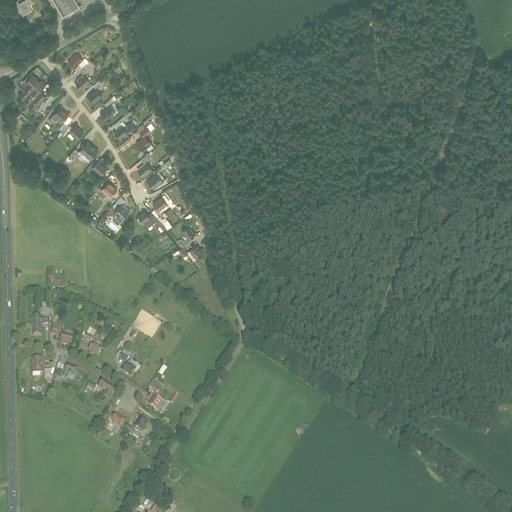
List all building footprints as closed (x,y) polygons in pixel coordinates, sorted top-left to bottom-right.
[(30,0),(17,0),(17,1),(16,0),(12,0),(10,1),(12,3),(14,2),(21,13),(30,8),(27,3),(31,0),(30,0)] [(52,0),(61,14),(77,4),(76,3),(79,1),(80,3),(85,0),(52,0)] [(77,52),(68,61),(75,68),(84,59),(77,52)] [(32,70),(18,85),(23,89),(18,95),(24,99),(21,102),(27,108),(30,105),(35,110),(47,96),(41,90),(47,84),(32,70)] [(84,74),(74,83),(83,91),(87,87),(85,85),(90,80),(84,74)] [(96,88),(88,96),(94,102),(102,94),(96,88)] [(133,104),(128,108),(130,111),(133,109),(135,112),(143,106),(139,102),(135,106),(133,104)] [(111,104),(100,112),(105,120),(116,111),(111,104)] [(60,107),(51,118),(55,121),(57,120),(61,123),(63,121),(67,116),(69,114),(60,107)] [(21,113),(16,118),(26,128),(31,123),(21,113)] [(126,115),(118,121),(120,123),(128,117),(126,115)] [(64,122),(58,129),(63,133),(69,126),(67,124),(71,119),(67,116),(63,121),(64,122)] [(75,123),(67,133),(73,138),(74,136),(77,139),(84,130),(75,123)] [(126,133),(130,138),(138,132),(136,129),(130,123),(116,134),(120,138),(126,133)] [(138,132),(139,133),(146,128),(143,124),(136,129),(138,132)] [(139,133),(142,137),(145,135),(150,131),(147,127),(146,128),(139,133)] [(32,129),(24,139),(28,142),(36,133),(32,129)] [(142,137),(136,142),(142,151),(152,144),(145,135),(142,137)] [(87,140),(79,149),(90,159),(98,149),(87,140)] [(75,148),(69,156),(74,159),(80,151),(75,148)] [(144,164),(136,169),(143,178),(154,170),(148,162),(153,158),(149,153),(140,159),(144,164)] [(168,156),(158,162),(161,166),(156,169),(158,172),(172,163),(168,156)] [(92,160),(85,169),(89,172),(93,168),(101,175),(107,168),(97,160),(95,163),(92,160)] [(158,172),(146,181),(153,190),(165,181),(158,172)] [(99,188),(96,192),(104,199),(108,194),(111,197),(118,188),(109,181),(104,186),(102,190),(99,188)] [(161,196),(152,203),(156,207),(161,213),(169,206),(161,196)] [(122,203),(112,214),(120,221),(130,210),(122,203)] [(156,207),(148,214),(154,222),(162,231),(166,228),(167,230),(172,226),(161,213),(156,207)] [(144,210),(138,216),(147,228),(154,222),(148,214),(144,210)] [(94,216),(90,220),(101,230),(111,220),(105,215),(100,221),(94,216)] [(189,226),(182,231),(189,240),(196,235),(189,226)] [(180,239),(177,241),(182,249),(184,247),(191,243),(187,238),(182,242),(180,239)] [(188,252),(187,253),(193,262),(204,254),(197,245),(188,252)] [(188,252),(184,247),(182,249),(179,252),(183,256),(187,253),(188,252)] [(58,275),(47,275),(47,279),(49,279),(49,286),(63,286),(63,279),(58,279),(58,275)] [(29,315),(29,327),(32,327),(32,335),(41,335),(41,323),(47,323),(47,317),(41,318),(41,315),(29,315)] [(52,322),(50,332),(59,334),(62,324),(52,322)] [(62,333),(59,342),(70,345),(73,335),(62,333)] [(85,333),(83,338),(90,342),(93,336),(85,333)] [(92,342),(89,351),(98,355),(102,346),(92,342)] [(119,349),(115,355),(125,362),(131,353),(124,349),(122,351),(119,349)] [(31,357),(31,372),(44,372),(44,369),(43,357),(31,357)] [(129,360),(123,371),(131,376),(137,365),(129,360)] [(67,364),(65,370),(64,372),(75,376),(78,368),(67,364)] [(158,374),(162,376),(167,367),(163,365),(158,374)] [(53,375),(51,381),(55,382),(57,375),(62,377),(64,372),(65,370),(60,368),(59,370),(55,368),(53,375)] [(51,369),(44,369),(44,372),(44,381),(51,381),(53,375),(49,374),(51,369)] [(103,379),(98,386),(105,391),(102,395),(108,398),(110,395),(113,396),(118,388),(103,379)] [(91,380),(85,390),(91,393),(97,384),(91,380)] [(153,385),(149,390),(156,395),(160,390),(153,385)] [(175,393),(169,402),(173,404),(178,395),(175,393)] [(154,395),(148,404),(156,409),(162,400),(154,395)] [(126,420),(117,414),(111,422),(120,428),(126,420)] [(106,419),(103,417),(99,423),(108,429),(111,424),(105,420),(106,419)] [(139,417),(134,425),(141,430),(147,422),(139,417)] [(127,423),(123,428),(129,433),(133,427),(127,423)]
